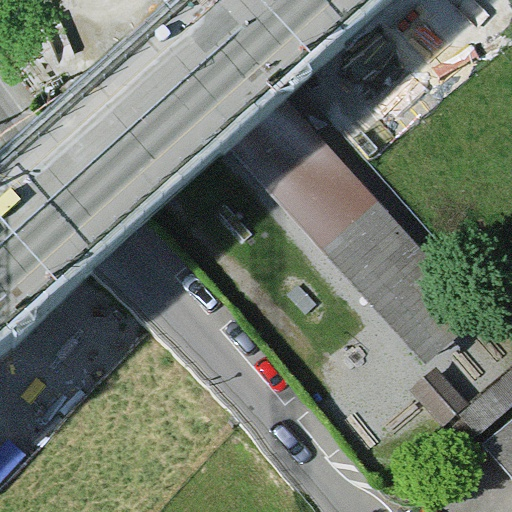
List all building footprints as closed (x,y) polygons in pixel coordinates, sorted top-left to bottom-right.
[(322,264),(379,212),(209,26),(151,79),(322,264)] [(482,323),(379,212),(322,264),(425,376),(482,323)] [(511,306),(501,316),(511,328),(511,306)] [(472,413),(437,373),(410,397),(446,436),(452,430),(472,413)] [(511,415),(511,377),(472,413),(452,430),(469,448),(476,442),(478,445),(511,415)] [(511,425),(483,452),(511,486),(511,425)]
